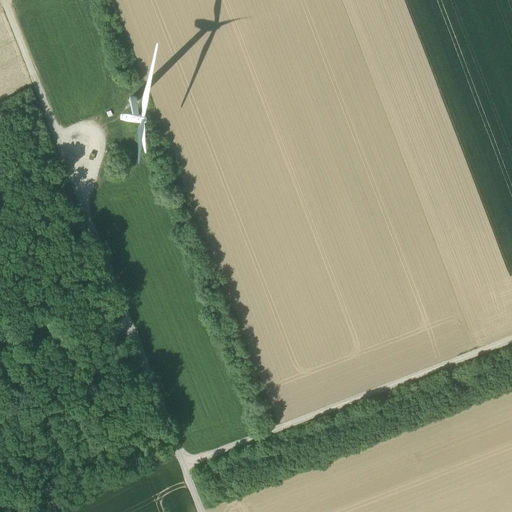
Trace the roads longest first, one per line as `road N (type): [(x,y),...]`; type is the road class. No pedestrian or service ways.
road 1 (track): [(4,0),(200,511)]
road 2 (track): [(511,338),(182,463)]
road 3 (track): [(0,388),(127,322)]
